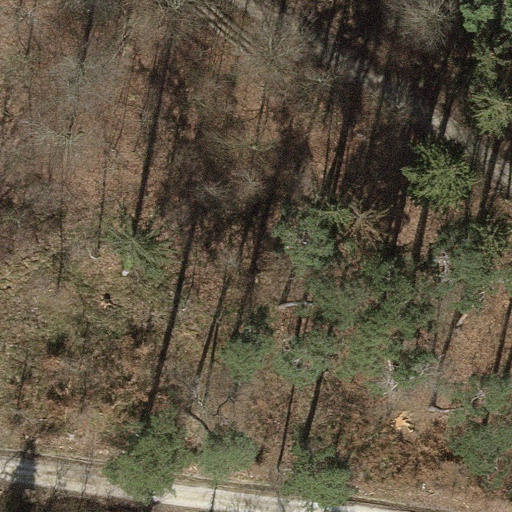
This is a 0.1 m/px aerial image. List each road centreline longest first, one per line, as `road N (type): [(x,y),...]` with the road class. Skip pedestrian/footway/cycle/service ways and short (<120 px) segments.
road 1 (track): [(257,0),(485,143),(511,169)]
road 2 (track): [(0,474),(275,511)]
